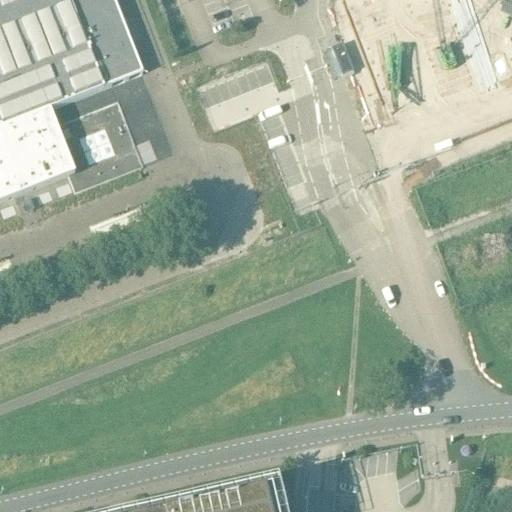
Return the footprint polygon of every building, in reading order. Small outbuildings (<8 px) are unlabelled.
[(149,94),(112,0),(0,0),(0,204),(67,178),(74,195),(173,156),(149,94)] [(375,0),(350,10),(383,92),(392,89),(393,89),(384,109),(398,115),(407,95),(411,105),(493,72),(464,0),(375,0)] [(342,47),(330,52),(333,59),(341,79),(353,74),(345,55),(342,47)] [(30,201),(19,205),(23,215),(34,211),(30,201)] [(0,285),(17,280),(10,261),(0,264),(0,285)] [(65,267),(52,272),(52,274),(52,275),(52,276),(53,277),(53,278),(55,280),(56,281),(57,281),(59,281),(60,282),(62,281),(63,281),(64,280),(65,279),(66,279),(67,277),(67,276),(68,275),(68,274),(68,273),(68,271),(67,270),(67,269),(66,268),(65,267)] [(333,511),(336,473),(304,471),(301,511),(279,511),(275,493),(190,511),(333,511)]
